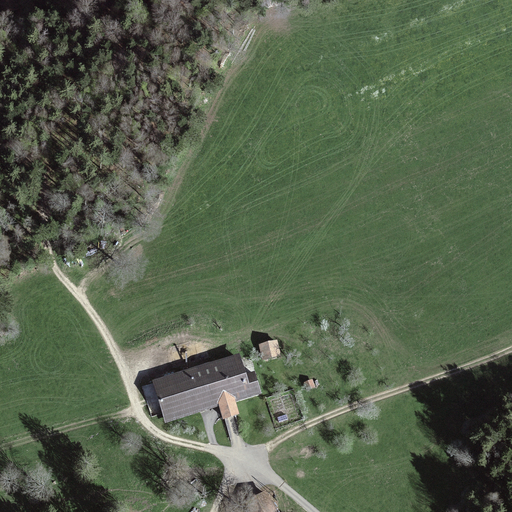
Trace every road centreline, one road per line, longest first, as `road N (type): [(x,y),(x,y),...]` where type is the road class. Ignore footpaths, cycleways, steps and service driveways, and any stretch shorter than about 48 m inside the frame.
road 1 (unclassified): [(310,511),(251,462),(159,441),(121,353),(66,280),(34,199),(0,157)]
road 2 (track): [(511,349),(354,406),(251,462)]
